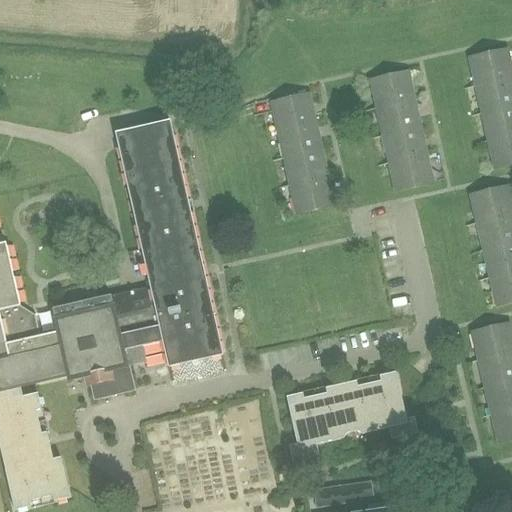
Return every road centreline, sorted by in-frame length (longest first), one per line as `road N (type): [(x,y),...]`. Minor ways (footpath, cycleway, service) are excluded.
road 1 (residential): [(122,411),(431,337),(400,200)]
road 2 (residential): [(114,238),(95,169),(79,150),(0,127)]
